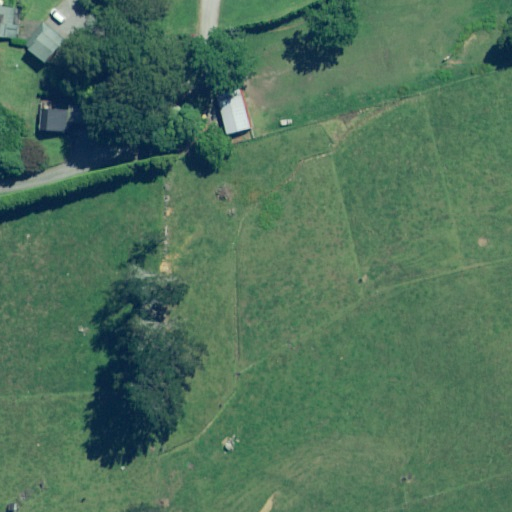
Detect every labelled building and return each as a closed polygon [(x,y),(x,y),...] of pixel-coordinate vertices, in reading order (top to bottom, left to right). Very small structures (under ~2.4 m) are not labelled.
[(33,38),(22,37),(25,9),(2,7),(2,0),(0,0),(0,37),(16,39),(15,44),(28,45),(51,64),(69,41),(46,23),(33,38)] [(432,57),(430,46),(409,50),(411,61),(432,57)] [(347,113),(342,96),(261,117),(266,135),(347,113)] [(67,99),(45,98),(43,131),(69,133),(70,123),(89,125),(90,106),(67,105),(67,99)] [(253,129),(245,99),(222,106),(229,136),(253,129)]
